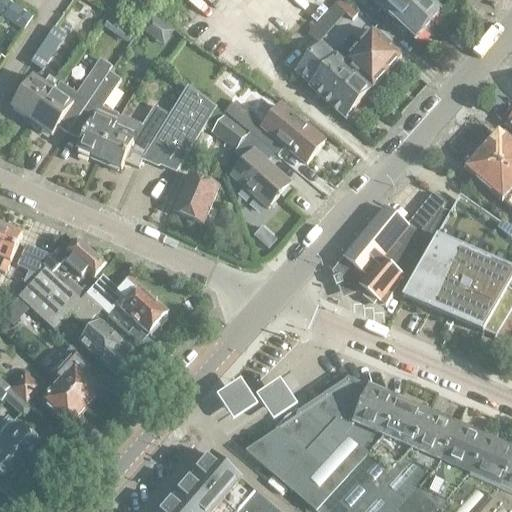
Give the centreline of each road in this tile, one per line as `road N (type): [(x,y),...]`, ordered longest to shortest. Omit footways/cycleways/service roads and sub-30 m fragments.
road 1 (tertiary): [(271,298),(511,33)]
road 2 (residential): [(271,298),(0,183)]
road 3 (tertiary): [(86,511),(271,298)]
road 4 (residential): [(511,401),(271,298)]
